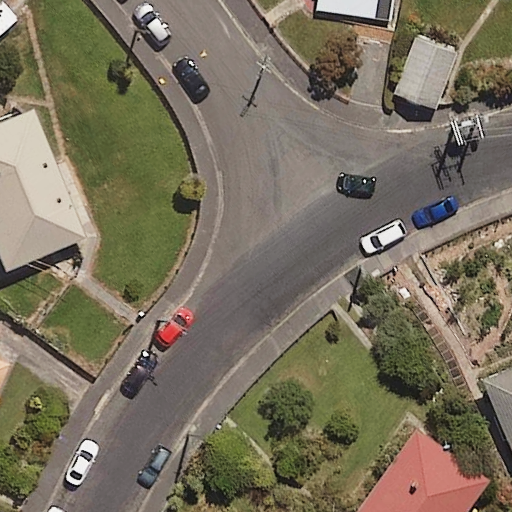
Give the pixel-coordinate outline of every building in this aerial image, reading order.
[(392,0),(317,0),(317,6),(391,16),(392,0)] [(459,42),(416,26),(393,87),(435,103),(459,42)] [(80,230),(22,106),(0,115),(0,260),(3,266),(80,230)] [(511,354),(481,368),(511,442),(511,354)] [(357,511),(463,511),(490,475),(414,419),(350,506),(357,511)]
